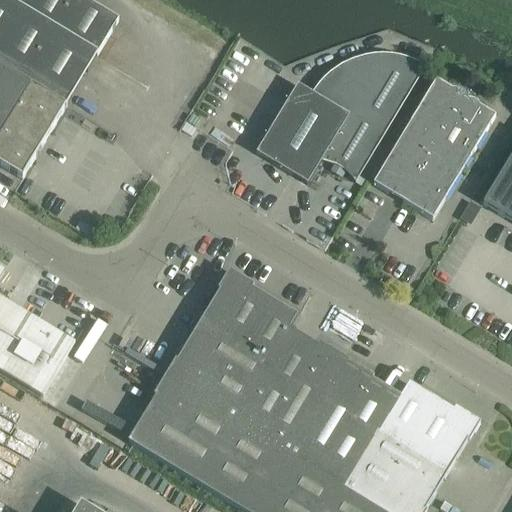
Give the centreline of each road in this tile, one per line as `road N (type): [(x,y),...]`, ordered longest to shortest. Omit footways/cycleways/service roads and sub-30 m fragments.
road 1 (unclassified): [(511,390),(186,198),(126,298),(0,223)]
road 2 (unknown): [(330,283),(373,227),(421,241)]
